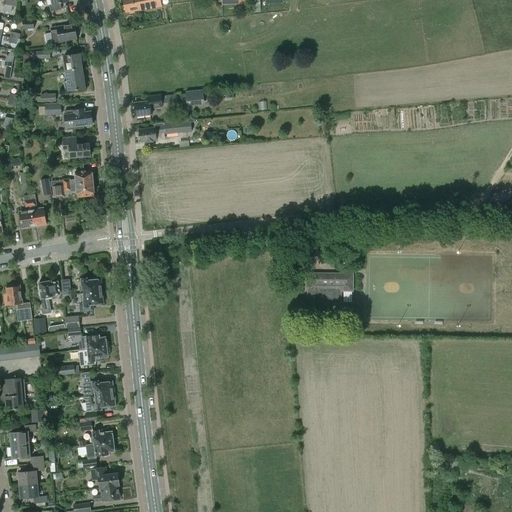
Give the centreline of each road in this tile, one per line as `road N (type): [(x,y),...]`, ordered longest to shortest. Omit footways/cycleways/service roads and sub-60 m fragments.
road 1 (unclassified): [(125,236),(511,212)]
road 2 (primary): [(155,511),(125,236)]
road 3 (primary): [(125,236),(93,0)]
